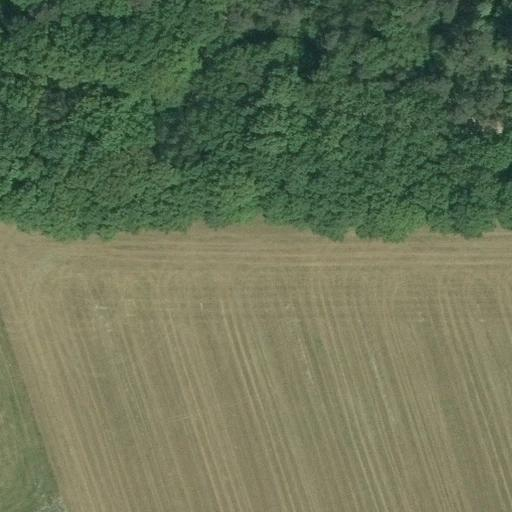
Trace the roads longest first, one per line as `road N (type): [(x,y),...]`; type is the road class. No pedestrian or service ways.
road 1 (track): [(190,92),(511,134)]
road 2 (track): [(0,65),(190,92)]
